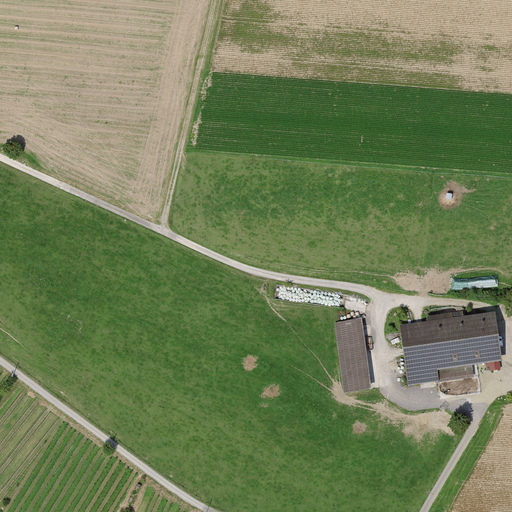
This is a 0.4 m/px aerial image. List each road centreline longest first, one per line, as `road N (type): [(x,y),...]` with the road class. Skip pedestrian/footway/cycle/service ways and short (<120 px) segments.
road 1 (track): [(0,157),(169,234),(166,212),(215,0)]
road 2 (track): [(169,234),(274,276),(497,310),(511,350)]
road 3 (track): [(0,359),(212,511)]
road 4 (track): [(489,398),(408,404),(391,390),(381,297)]
road 5 (track): [(425,511),(489,398)]
